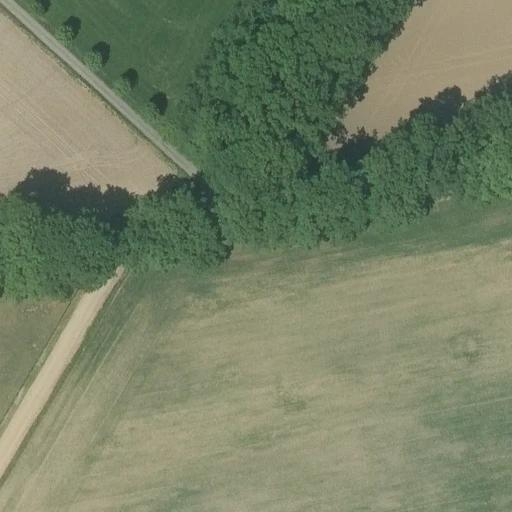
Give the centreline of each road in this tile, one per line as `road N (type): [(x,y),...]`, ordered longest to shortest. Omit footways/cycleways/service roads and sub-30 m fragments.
road 1 (unclassified): [(206,206),(511,141)]
road 2 (unknown): [(0,2),(189,173),(218,185)]
road 3 (track): [(126,222),(0,442)]
road 4 (unclassified): [(206,206),(326,0)]
road 5 (unclassified): [(0,249),(206,206)]
